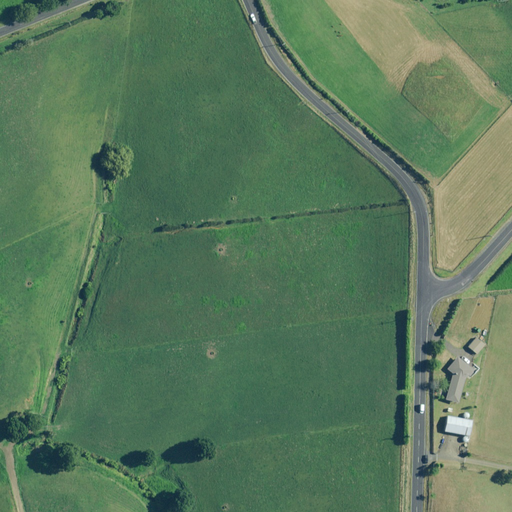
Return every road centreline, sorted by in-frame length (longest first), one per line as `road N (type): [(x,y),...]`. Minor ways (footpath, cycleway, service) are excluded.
road 1 (unclassified): [(421,294),(422,226),(413,193),(284,70),(247,0)]
road 2 (tertiary): [(415,511),(421,294)]
